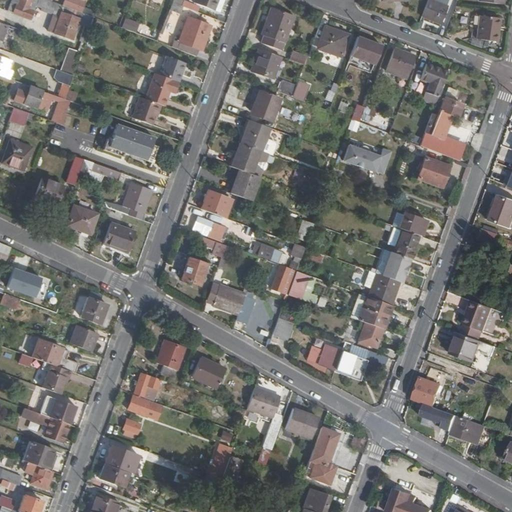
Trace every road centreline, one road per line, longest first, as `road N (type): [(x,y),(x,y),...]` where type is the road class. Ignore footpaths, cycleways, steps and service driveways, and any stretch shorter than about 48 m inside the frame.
road 1 (residential): [(511,76),(385,429)]
road 2 (residential): [(247,0),(140,293)]
road 3 (tertiary): [(385,429),(140,293)]
road 4 (residential): [(140,293),(61,511)]
road 5 (residential): [(511,76),(347,11)]
road 6 (tertiary): [(140,293),(0,226)]
road 7 (tertiary): [(511,499),(385,429)]
